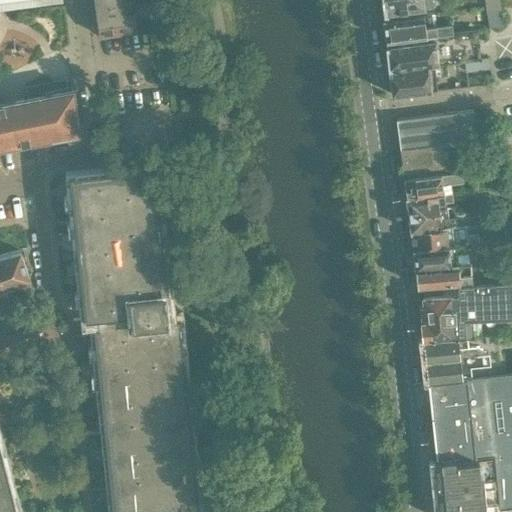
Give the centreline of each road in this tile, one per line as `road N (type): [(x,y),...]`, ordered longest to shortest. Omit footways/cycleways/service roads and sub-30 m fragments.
road 1 (secondary): [(417,511),(355,0)]
road 2 (unclassified): [(92,33),(105,149),(71,153),(36,181)]
road 3 (unclassified): [(48,315),(36,181)]
